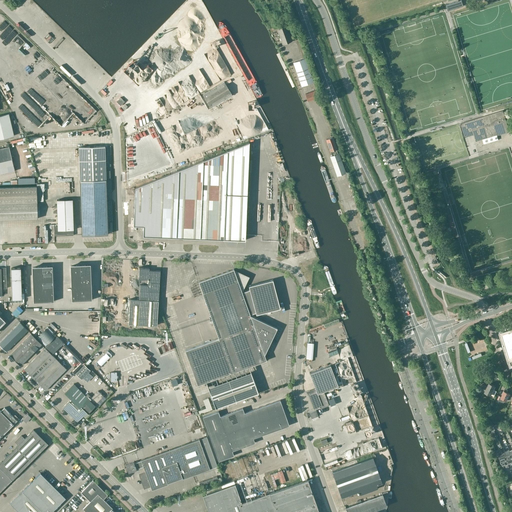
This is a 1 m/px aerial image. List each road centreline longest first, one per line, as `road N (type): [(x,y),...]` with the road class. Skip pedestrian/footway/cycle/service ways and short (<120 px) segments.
road 1 (unclassified): [(334,511),(297,401),(304,291),(296,272),(254,259),(119,251)]
road 2 (unclassified): [(485,313),(478,299),(430,282),(316,0)]
road 3 (unclassified): [(119,251),(109,113),(0,3)]
road 4 (unknown): [(143,171),(219,143),(223,130),(204,114),(183,114),(151,135),(141,164)]
road 5 (primary): [(434,330),(350,142)]
road 6 (primary): [(350,142),(416,336)]
road 7 (unclassified): [(141,511),(0,369)]
road 8 (primary): [(493,511),(434,330)]
road 9 (primary): [(416,336),(472,511)]
road 10 (unclassified): [(456,511),(399,343)]
road 11 (primary): [(350,142),(297,0)]
